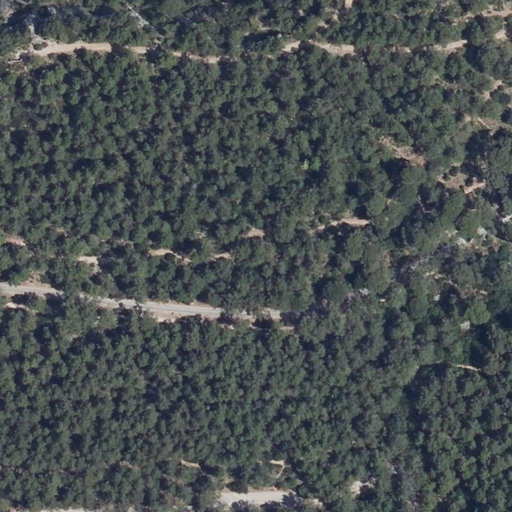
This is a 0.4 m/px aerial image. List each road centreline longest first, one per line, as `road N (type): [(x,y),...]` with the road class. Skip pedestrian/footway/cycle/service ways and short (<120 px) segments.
road 1 (unclassified): [(0,290),(263,315),(340,305),(511,223)]
road 2 (unclassified): [(418,511),(405,475),(396,472),(327,492),(111,511)]
